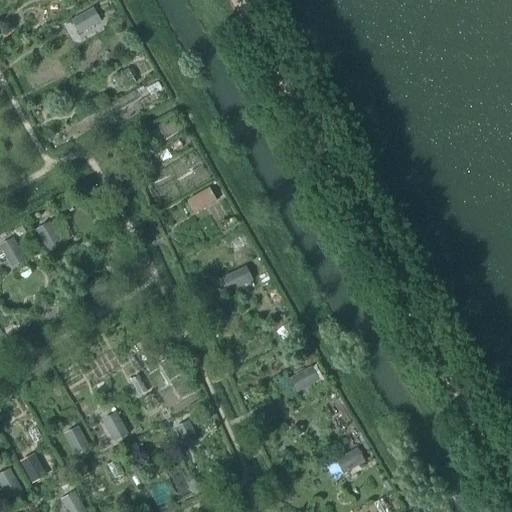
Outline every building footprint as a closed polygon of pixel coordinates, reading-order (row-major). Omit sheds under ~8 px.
[(71,22),(79,34),(99,22),(92,10),(71,22)] [(127,71),(113,79),(120,91),(134,83),(127,71)] [(187,202),(194,214),(215,202),(208,189),(187,202)] [(36,231),(48,252),(61,244),(48,224),(36,231)] [(0,247),(12,267),(24,260),(12,240),(0,247)] [(245,268),(223,278),(229,291),(251,281),(245,268)] [(290,380),(296,392),(317,381),(311,369),(290,380)] [(103,421),(114,442),(127,435),(115,414),(103,421)] [(188,423),(175,429),(184,447),(196,441),(188,423)] [(77,428),(65,435),(76,456),(88,449),(77,428)] [(356,450),(336,462),(343,474),(363,462),(356,450)] [(9,470),(0,475),(0,483),(8,498),(20,491),(9,470)] [(84,511),(74,493),(61,500),(68,511),(84,511)]
